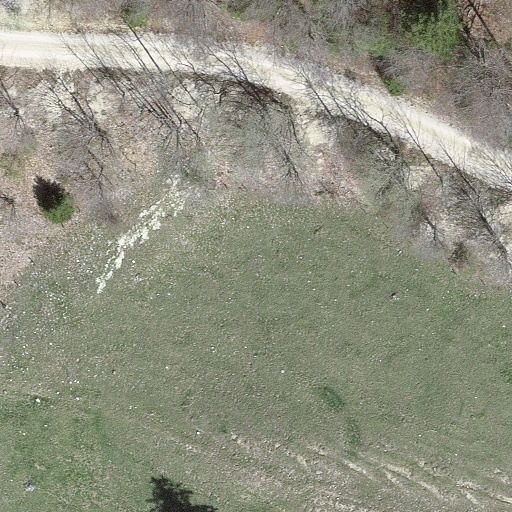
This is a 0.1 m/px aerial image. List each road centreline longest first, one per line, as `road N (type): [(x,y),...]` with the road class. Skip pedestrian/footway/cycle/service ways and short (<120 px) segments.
road 1 (unclassified): [(0,43),(148,50),(259,70),(403,117),(511,166)]
road 2 (track): [(417,511),(273,482),(145,420),(0,377)]
